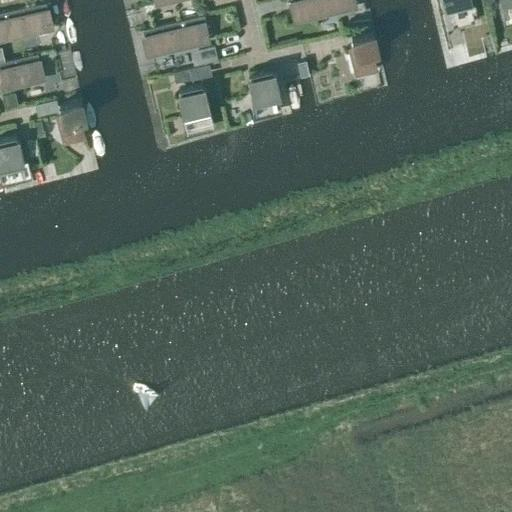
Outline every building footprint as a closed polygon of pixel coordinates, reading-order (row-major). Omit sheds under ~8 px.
[(352,0),(287,0),(292,18),(337,8),(353,4),(352,0)] [(442,0),(444,5),(447,5),(450,16),(470,11),(467,0),(442,0)] [(511,0),(500,0),(501,1),(504,0),(506,11),(511,10),(511,0)] [(0,36),(34,29),(50,25),(45,2),(49,2),(48,1),(0,11),(0,36)] [(203,15),(205,15),(205,14),(138,29),(139,30),(142,29),(148,52),(164,48),(209,38),(203,15)] [(372,52),(376,51),(372,31),(351,35),(353,45),(348,46),(354,73),(376,68),(372,52)] [(205,60),(216,58),(213,44),(202,47),(205,60)] [(36,54),(40,53),(40,52),(0,61),(0,86),(25,80),(41,76),(36,54)] [(309,74),(306,60),(297,62),(300,76),(309,74)] [(189,67),(173,71),(175,82),(191,78),(189,67)] [(274,71),(273,71),(272,67),(248,73),(249,77),(248,77),(253,100),(256,99),(258,111),(279,106),(276,94),(279,94),(274,71)] [(204,86),(202,86),(201,82),(178,88),(179,92),(177,92),(182,115),(185,114),(188,125),(209,121),(206,109),(209,109),(204,86)] [(17,104),(14,91),(2,94),(5,107),(17,104)] [(84,135),(80,120),(84,119),(79,98),(59,103),(61,112),(56,114),(62,140),(84,135)] [(43,134),(40,120),(33,121),(36,135),(43,134)] [(18,138),(17,138),(16,134),(0,137),(0,166),(3,177),(23,172),(21,161),(24,160),(18,138)] [(35,139),(26,141),(29,152),(37,150),(35,139)] [(24,169),(28,186),(48,181),(44,164),(24,169)]
